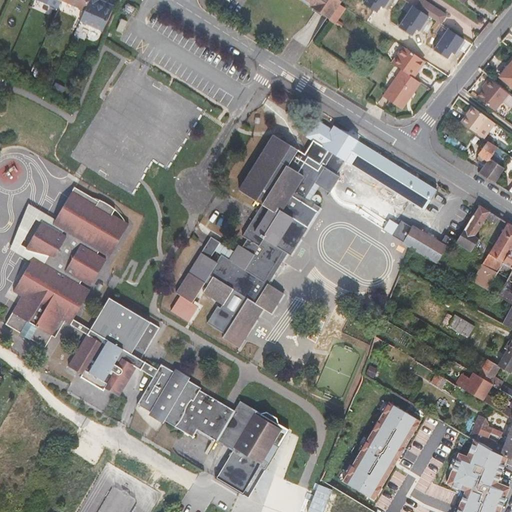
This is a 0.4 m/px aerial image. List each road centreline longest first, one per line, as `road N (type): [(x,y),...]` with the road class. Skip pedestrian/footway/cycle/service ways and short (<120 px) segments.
road 1 (residential): [(409,145),(178,5)]
road 2 (tertiary): [(511,18),(409,145)]
road 3 (tertiary): [(511,210),(409,145)]
